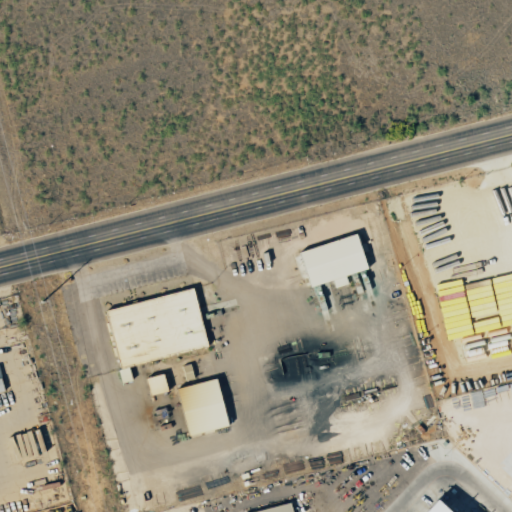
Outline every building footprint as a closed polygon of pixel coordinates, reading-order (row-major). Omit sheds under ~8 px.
[(365,268),(354,233),(295,250),(306,287),(331,280),(333,287),(346,284),(343,274),(365,268)] [(105,307),(117,365),(204,346),(192,288),(105,307)] [(174,387),(185,435),(225,426),(214,378),(174,387)] [(446,511),(431,498),(418,511),(446,511)] [(290,511),(288,503),(249,511),(290,511)]
